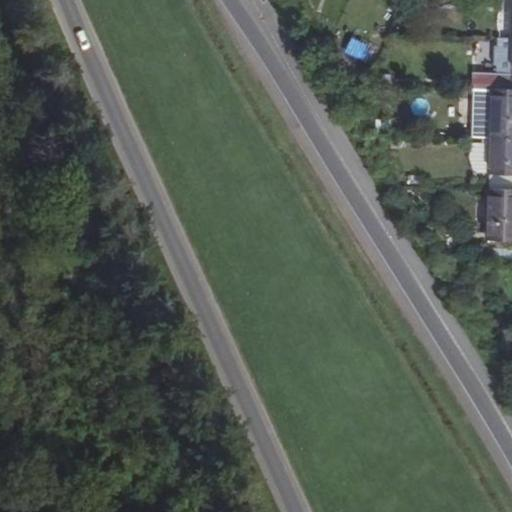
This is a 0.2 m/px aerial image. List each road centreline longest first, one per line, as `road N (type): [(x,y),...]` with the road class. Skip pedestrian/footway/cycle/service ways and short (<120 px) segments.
road 1 (primary): [(67,0),(297,511)]
road 2 (primary): [(511,450),(231,0)]
